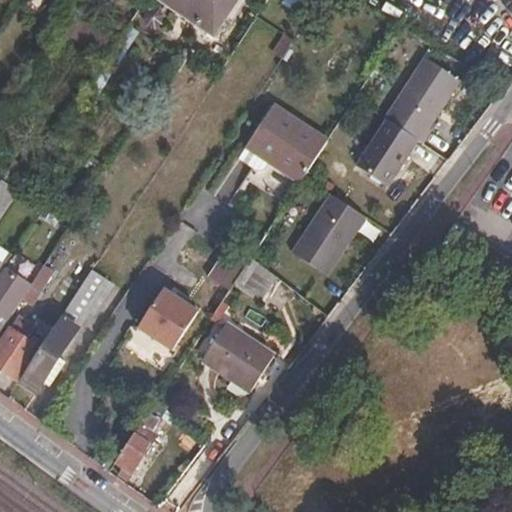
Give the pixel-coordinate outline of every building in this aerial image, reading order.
[(239,0),(163,0),(217,36),(239,0)] [(392,130),(394,131),(424,153),(429,156),(438,144),(435,142),(469,95),(433,70),(392,130)] [(335,149),(283,112),(256,153),(276,167),(307,189),(310,185),(335,149)] [(424,153),(394,131),(362,177),(392,199),(424,153)] [(276,167),(256,153),(247,166),(267,181),(276,167)] [(32,172),(16,160),(0,184),(0,199),(9,206),(20,189),(32,172)] [(373,226),(337,203),(298,262),(334,286),(373,226)] [(511,255),(456,221),(443,244),(511,288),(511,255)] [(239,289),(259,304),(276,279),(255,265),(239,289)] [(276,279),(259,304),(264,307),(281,283),(276,279)] [(10,289),(0,282),(0,312),(14,292),(10,289)] [(200,310),(164,287),(137,330),(172,352),(200,310)] [(20,304),(14,300),(5,315),(11,318),(20,304)] [(80,327),(64,316),(21,381),(38,392),(80,327)] [(213,370),(238,334),(228,327),(203,362),(213,370)] [(21,335),(10,329),(0,343),(0,367),(16,378),(37,346),(28,340),(30,336),(23,332),(21,335)] [(238,334),(213,370),(249,396),(274,361),(238,334)] [(511,402),(477,421),(504,476),(511,472),(511,402)] [(166,415),(156,408),(146,422),(157,428),(166,415)] [(464,427),(417,450),(442,508),(491,484),(464,427)] [(158,440),(142,429),(117,465),(134,476),(158,440)]
